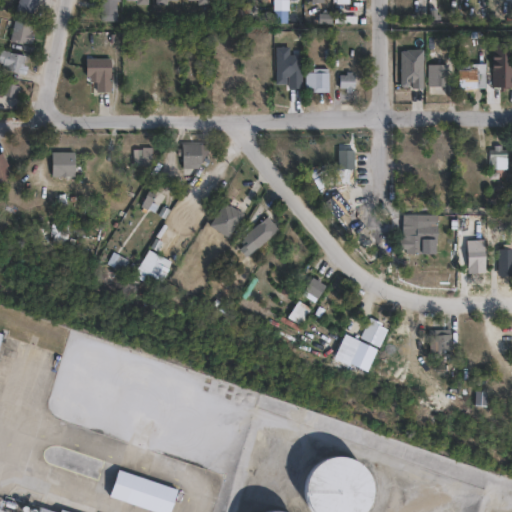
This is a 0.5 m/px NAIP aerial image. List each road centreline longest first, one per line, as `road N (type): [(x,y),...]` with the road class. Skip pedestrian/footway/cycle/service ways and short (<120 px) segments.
road 1 (residential): [(59,113),(511,116)]
road 2 (residential): [(239,117),(367,274),(394,287),(511,300)]
road 3 (residential): [(381,172),(380,0)]
